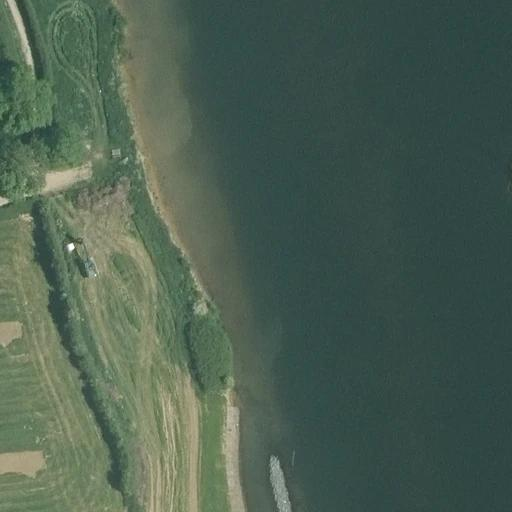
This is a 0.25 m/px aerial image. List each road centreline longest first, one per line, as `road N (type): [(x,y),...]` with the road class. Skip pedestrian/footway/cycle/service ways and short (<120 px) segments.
road 1 (track): [(24,195),(108,154),(91,0)]
road 2 (track): [(13,0),(37,99),(24,195)]
